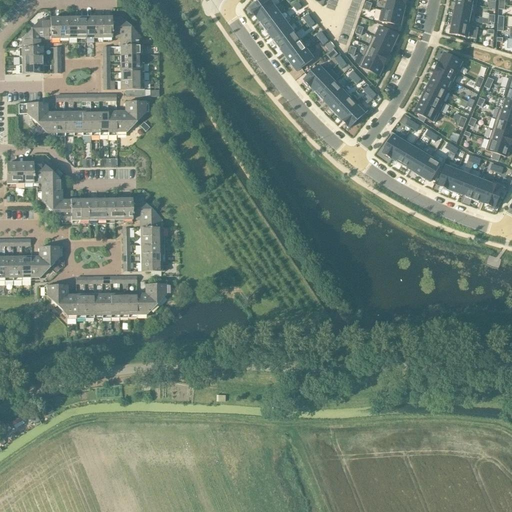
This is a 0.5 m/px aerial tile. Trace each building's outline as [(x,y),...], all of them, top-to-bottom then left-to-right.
[(254,6),(248,10),(254,17),(254,16),(257,20),(274,8),(268,0),(259,0),(259,1),(260,2),(255,6),(254,6)] [(381,10),(381,11),(402,16),(405,6),(383,0),(383,1),(387,2),(384,11),(381,10)] [(298,3),(293,7),(297,12),(301,8),(298,3)] [(456,3),(454,13),(474,17),(476,6),(456,3)] [(274,8),(257,20),(260,24),(259,24),(263,29),(280,16),(274,8)] [(381,11),(378,22),(400,27),(402,16),(381,11)] [(454,13),(452,24),(472,28),(472,27),(468,26),(470,17),(474,17),(454,13)] [(307,15),(302,19),(306,24),(311,20),(307,15)] [(280,16),(263,29),(266,34),(267,33),(270,37),(287,25),(280,16)] [(110,42),(110,18),(102,19),(102,42),(110,42)] [(130,28),(120,18),(110,18),(110,42),(111,42),(111,39),(119,39),(130,28)] [(59,43),(59,19),(50,20),(50,43),(59,43)] [(68,43),(67,19),(59,19),(59,43),(68,43)] [(76,42),(76,19),(67,19),(68,43),(76,42)] [(85,42),(84,19),(76,19),(76,42),(85,42)] [(93,42),(93,19),(84,19),(85,42),(93,42)] [(102,42),(102,19),(93,19),(93,42),(102,42)] [(50,43),(50,20),(41,20),(31,30),(42,40),(50,40),(50,43)] [(311,20),(306,24),(310,29),(315,25),(311,20)] [(452,24),(450,35),(469,39),(472,28),(452,24)] [(287,25),(270,37),(273,41),(272,42),(276,47),(293,34),(287,25)] [(140,47),(140,38),(130,28),(119,39),(119,48),(140,47)] [(373,37),(372,38),(392,47),(397,37),(379,28),(374,38),(373,37)] [(42,40),(31,30),(21,40),(21,48),(18,48),(18,49),(42,49),(42,40)] [(321,32),(316,36),(319,41),(324,37),(321,32)] [(293,34),(276,47),(279,51),(280,51),(283,55),(300,42),(293,34)] [(324,37),(319,41),(323,46),(328,42),(324,37)] [(372,38),(368,47),(388,57),(392,47),(372,38)] [(300,42),(283,55),(286,58),(285,59),(289,64),(306,51),(300,42)] [(143,47),(140,47),(119,48),(119,56),(143,56),(143,47)] [(368,47),(363,57),(383,67),(388,57),(368,47)] [(42,58),(42,49),(18,49),(19,58),(42,58)] [(306,51),(289,64),(292,69),(293,68),(296,72),(313,60),(306,51)] [(444,55),(439,65),(459,75),(464,65),(444,55)] [(143,65),(143,56),(119,56),(119,65),(143,65)] [(339,56),(334,60),(338,65),(343,61),(339,56)] [(363,57),(358,67),(378,77),(383,67),(363,57)] [(42,66),(42,58),(19,58),(19,67),(42,66)] [(343,61),(338,65),(341,70),(346,66),(343,61)] [(143,73),(143,65),(119,65),(119,74),(143,73)] [(439,65),(434,74),(454,84),(459,75),(439,65)] [(19,67),(19,76),(43,75),(42,66),(19,67)] [(320,66),(304,81),(312,90),(328,74),(320,66)] [(353,72),(348,76),(352,81),(357,76),(353,72)] [(143,82),(143,73),(119,74),(119,82),(143,82)] [(328,74),(312,90),(315,93),(314,94),(318,98),(336,82),(335,81),(334,83),(327,76),(329,74),(328,74)] [(434,74),(429,84),(449,94),(454,84),(434,74)] [(357,76),(352,81),(356,85),(361,81),(357,76)] [(143,82),(119,82),(120,84),(120,91),(124,91),(124,98),(134,98),(144,98),(144,91),(143,84),(143,82)] [(336,82),(318,98),(322,103),(323,102),(326,105),(343,89),(336,82)] [(486,83),(484,88),(489,90),(491,86),(492,85),(486,82),(486,83)] [(429,84),(425,94),(444,104),(444,103),(443,102),(447,94),(449,94),(429,84)] [(368,87),(363,92),(367,96),(372,92),(368,87)] [(343,89),(326,105),(330,109),(329,110),(333,114),(351,97),(343,89)] [(502,99),(502,100),(505,101),(505,100),(511,102),(511,91),(509,90),(505,89),(502,99)] [(372,92),(367,96),(372,100),(376,96),(372,92)] [(425,94),(420,103),(439,113),(444,104),(425,94)] [(81,106),(90,106),(90,102),(89,96),(81,96),(81,103),(81,106)] [(351,97),(333,114),(337,118),(338,117),(341,121),(360,103),(359,103),(358,105),(351,97)] [(502,110),(502,111),(511,113),(511,102),(505,100),(505,101),(502,110)] [(135,104),(124,104),(124,113),(135,123),(145,113),(148,113),(148,104),(148,103),(135,104)] [(360,103),(341,121),(349,129),(354,125),(355,126),(361,121),(359,119),(368,112),(360,103)] [(420,103),(415,114),(434,123),(439,113),(420,103)] [(27,105),(18,105),(18,115),(26,115),(36,125),(47,114),(47,105),(27,105)] [(499,110),(495,120),(511,125),(511,113),(502,111),(502,110),(499,109),(499,110)] [(73,137),(73,113),(64,114),(64,137),(73,137)] [(81,137),(81,113),(73,113),(73,137),(81,137)] [(81,142),(90,142),(90,137),(90,113),(81,113),(81,137),(81,142)] [(99,137),(98,113),(90,113),(90,137),(99,137)] [(107,137),(107,113),(98,113),(99,137),(107,137)] [(116,136),(116,113),(107,113),(107,137),(116,136)] [(135,123),(124,113),(116,113),(116,136),(117,136),(116,134),(125,134),(135,123)] [(56,137),(55,114),(47,114),(36,125),(47,135),(55,135),(55,137),(56,137)] [(64,137),(64,114),(55,114),(56,137),(64,137)] [(409,120),(406,126),(411,129),(414,124),(409,120)] [(511,125),(495,120),(492,130),(511,136),(511,125)] [(143,123),(139,127),(145,132),(149,128),(143,123)] [(414,124),(411,129),(416,132),(419,127),(414,124)] [(34,126),(29,131),(34,135),(38,131),(34,126)] [(511,136),(492,130),(489,140),(510,147),(510,146),(511,144),(511,142),(511,140),(511,136)] [(428,131),(425,136),(430,139),(433,134),(428,131)] [(433,134),(430,139),(435,143),(438,137),(433,134)] [(386,149),(382,155),(392,160),(404,141),(394,135),(390,143),(388,142),(384,148),(386,149)] [(489,140),(485,151),(493,154),(491,160),(498,162),(500,156),(506,158),(506,157),(507,157),(507,156),(507,154),(507,155),(508,154),(507,154),(508,152),(508,151),(509,148),(510,148),(510,147),(489,140)] [(404,141),(392,160),(396,163),(396,164),(401,167),(413,146),(404,141)] [(448,144),(445,149),(450,152),(453,147),(448,144)] [(413,146),(401,167),(406,170),(407,169),(411,171),(422,152),(413,146)] [(453,147),(450,152),(455,156),(458,150),(453,147)] [(422,152),(411,171),(415,174),(414,175),(419,178),(432,157),(422,152)] [(432,157),(419,178),(424,181),(425,180),(430,183),(440,165),(431,160),(432,157)] [(15,188),(15,164),(5,165),(6,188),(15,188)] [(23,188),(23,164),(15,164),(15,188),(23,188)] [(32,188),(32,164),(23,164),(23,188),(32,188)] [(51,174),(41,164),(32,164),(32,188),(33,188),(33,185),(40,185),(51,174)] [(445,167),(438,187),(442,189),(442,190),(449,192),(457,172),(445,167)] [(457,172),(449,192),(456,195),(456,194),(461,196),(468,176),(457,172)] [(61,193),(61,184),(51,174),(40,185),(40,194),(61,193)] [(468,176),(461,196),(465,197),(464,198),(471,201),(479,181),(468,176)] [(479,181),(471,201),(478,204),(479,203),(483,204),(492,181),(490,185),(479,181)] [(492,181),(483,204),(487,206),(487,207),(495,210),(498,204),(497,203),(499,197),(501,198),(506,186),(492,181)] [(61,201),(61,193),(40,194),(40,202),(51,212),(61,201)] [(150,210),(140,200),(131,201),(131,224),(132,224),(132,221),(140,221),(150,210)] [(71,225),(71,201),(61,201),(51,212),(61,222),(70,222),(70,225),(71,225)] [(80,225),(79,201),(71,201),(71,225),(80,225)] [(88,224),(88,201),(79,201),(80,225),(88,224)] [(97,224),(96,201),(88,201),(88,224),(97,224)] [(105,224),(105,201),(96,201),(97,224),(105,224)] [(114,224),(114,201),(105,201),(105,224),(114,224)] [(123,224),(122,201),(114,201),(114,224),(123,224)] [(131,224),(131,201),(122,201),(123,224),(131,224)] [(163,229),(163,228),(160,228),(160,220),(150,210),(140,221),(140,229),(163,229)] [(163,238),(163,229),(140,229),(140,238),(163,238)] [(163,246),(163,238),(140,238),(140,247),(163,246)] [(163,255),(163,246),(140,247),(140,255),(163,255)] [(61,249),(38,249),(38,258),(49,269),(59,258),(59,249),(61,249)] [(163,263),(163,255),(140,255),(140,264),(163,263)] [(13,282),(12,258),(4,258),(4,282),(13,282)] [(21,282),(21,258),(12,258),(13,282),(21,282)] [(30,281),(29,258),(21,258),(21,282),(30,281)] [(49,269),(38,258),(29,258),(30,281),(30,279),(39,279),(49,269)] [(163,272),(163,263),(140,264),(140,273),(163,272)] [(167,286),(144,286),(144,295),(156,306),(165,296),(165,286),(167,286)] [(67,296),(67,287),(47,287),(47,297),(57,307),(67,296)] [(93,319),(93,295),(84,296),(85,319),(93,319)] [(102,319),(102,295),(93,295),(93,319),(102,319)] [(110,319),(110,295),(102,295),(102,319),(110,319)] [(119,319),(119,295),(110,295),(110,319),(119,319)] [(127,319),(127,295),(119,295),(119,319),(127,319)] [(136,319),(136,295),(127,295),(127,319),(136,319)] [(156,306),(144,295),(136,295),(136,319),(137,319),(137,316),(146,316),(156,306)] [(76,319),(76,296),(67,296),(57,307),(67,317),(75,317),(75,319),(76,319)] [(85,319),(84,296),(76,296),(76,319),(85,319)] [(50,305),(46,309),(50,314),(51,313),(53,310),(54,309),(50,305)] [(11,423),(13,427),(23,421),(21,417),(11,423)] [(1,427),(0,428),(0,433),(1,435),(5,432),(6,433),(11,429),(8,424),(2,428),(1,427)]
